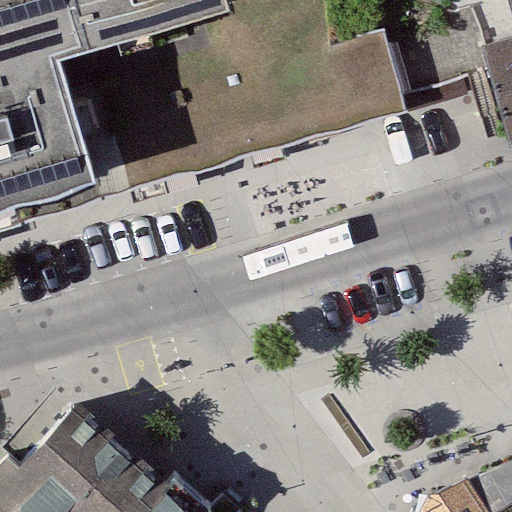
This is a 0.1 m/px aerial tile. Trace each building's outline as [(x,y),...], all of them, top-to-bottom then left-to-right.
[(0,0),(0,206),(98,178),(60,55),(233,4),(231,0),(0,0)] [(98,178),(0,206),(0,225),(408,106),(386,30),(333,45),(332,0),(231,0),(233,4),(60,55),(98,178)] [(511,36),(489,43),(511,122),(511,36)] [(65,511),(61,508),(120,444),(77,403),(25,459),(13,448),(0,461),(0,511),(65,511)] [(65,511),(177,511),(186,504),(120,444),(61,508),(65,511)] [(511,511),(511,459),(472,476),(497,511),(511,511)] [(497,511),(472,476),(431,493),(420,511),(497,511)] [(253,511),(237,503),(227,511),(253,511)]
